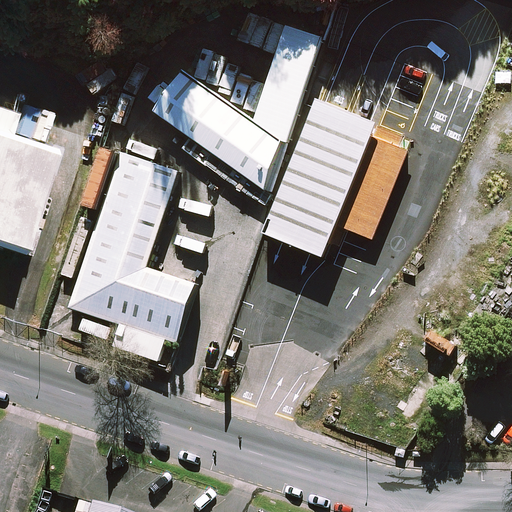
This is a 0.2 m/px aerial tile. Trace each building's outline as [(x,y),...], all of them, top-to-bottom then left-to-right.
[(204,54),(173,91),(273,172),(293,126),(337,15),(304,1),(265,104),(204,54)] [(334,84),(269,224),(328,251),(393,111),(334,84)] [(0,234),(14,240),(52,136),(0,117),(0,234)] [(196,153),(136,132),(79,290),(182,327),(200,275),(157,260),(196,153)] [(161,511),(98,491),(91,511),(161,511)]
